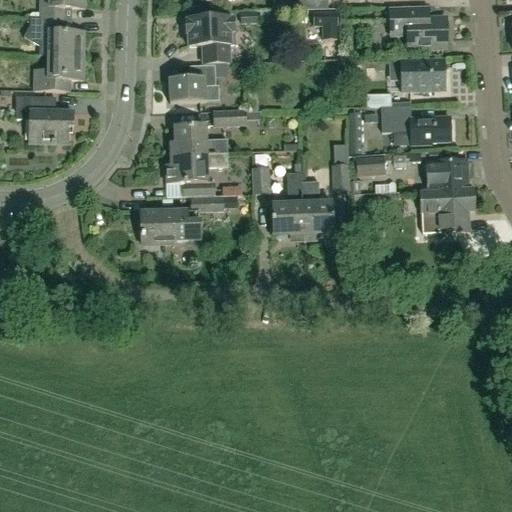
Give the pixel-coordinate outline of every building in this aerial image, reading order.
[(38,2),(38,22),(63,23),(63,10),(83,10),(83,0),(47,0),(47,2),(38,2)] [(327,0),(296,0),(297,12),(327,11),(327,0)] [(389,11),(390,40),(408,40),(409,51),(447,50),(446,20),(429,20),(429,10),(389,11)] [(253,27),(253,16),(240,16),(240,27),(253,27)] [(336,16),(312,16),(312,30),(322,30),(322,42),(337,42),(336,16)] [(38,22),(30,22),(30,28),(23,39),(39,49),(39,58),(46,58),(46,59),(82,59),(83,34),(62,34),(63,23),(38,22)] [(190,49),(204,48),(204,67),(229,66),(229,48),(235,48),(234,24),(230,24),(230,22),(190,23),(184,29),(184,35),(189,38),(190,49)] [(82,59),(46,59),(46,58),(46,73),(33,73),(33,94),(71,95),(71,83),(82,83),(82,59)] [(401,64),(402,94),(443,93),(442,63),(401,64)] [(214,88),(214,70),(191,70),(191,82),(170,83),(170,107),(206,106),(206,104),(218,103),(218,88),(214,88)] [(92,102),(92,92),(72,92),(72,101),(92,102)] [(389,98),(365,98),(365,110),(389,110),(389,98)] [(46,114),(46,101),(15,100),(14,122),(28,122),(28,146),(65,146),(66,131),(72,131),(72,115),(46,114)] [(380,111),(382,137),(410,136),(410,149),(431,148),(431,146),(451,145),(449,120),(411,122),(410,109),(380,111)] [(213,131),(246,130),(246,114),(212,115),(213,131)] [(349,156),(361,156),(361,116),(349,116),(349,156)] [(375,116),(363,116),(363,125),(375,124),(375,116)] [(171,159),(227,158),(227,144),(205,144),(205,130),(174,131),(175,147),(171,147),(171,159)] [(227,158),(171,159),(171,170),(166,170),(167,187),(181,187),(182,201),(189,200),(213,199),(213,185),(207,185),(206,171),(228,171),(227,158)] [(384,160),(355,161),(356,180),(385,178),(384,160)] [(469,192),(468,164),(438,166),(438,167),(427,167),(428,190),(440,190),(440,194),(469,192)] [(283,165),(271,166),(274,193),(286,191),(283,165)] [(350,193),(349,179),(349,168),(331,169),(332,194),(349,193),(350,193)] [(268,170),(251,171),(251,197),(269,197),(268,170)] [(273,209),(274,239),(289,239),(289,242),(302,242),(300,185),(299,176),(286,177),(288,208),(273,209)] [(300,185),(302,242),(316,241),(315,238),(332,237),(331,207),(319,207),(318,185),(300,185)] [(422,239),(467,237),(467,225),(465,225),(464,217),(475,216),(473,191),(469,192),(440,194),(438,194),(438,195),(420,196),(422,239)] [(140,217),(141,249),(165,248),(165,244),(200,243),(199,215),(223,215),(223,211),(235,210),(235,201),(222,201),(222,199),(213,199),(189,200),(190,215),(140,217)] [(368,213),(356,214),(357,223),(369,223),(368,213)] [(365,250),(380,250),(380,228),(365,229),(365,250)] [(357,251),(355,251),(356,265),(376,264),(376,250),(357,251)]
